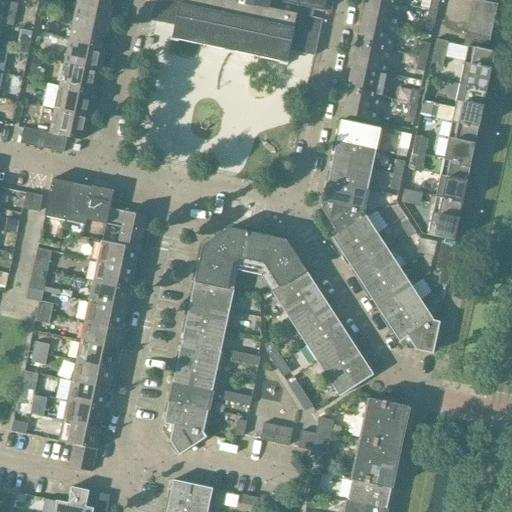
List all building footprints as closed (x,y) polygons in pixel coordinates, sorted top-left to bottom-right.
[(110,0),(77,0),(74,16),(108,24),(111,8),(109,7),(110,0)] [(156,0),(156,4),(152,3),(149,21),(160,24),(161,20),(174,23),(171,40),(286,64),(289,48),(303,51),(302,54),(313,57),(321,21),(310,19),(312,10),(323,12),(325,0),(156,0)] [(368,0),(367,5),(365,5),(362,21),(396,28),(401,4),(380,0),(368,0)] [(430,0),(428,10),(436,12),(438,0),(430,0)] [(497,5),(473,0),(472,0),(470,11),(494,16),(497,5)] [(436,12),(428,10),(425,24),(433,26),(436,12)] [(494,16),(470,11),(468,23),(492,28),(494,16)] [(108,24),(74,16),(69,40),(100,47),(102,39),(104,40),(108,24)] [(396,28),(362,21),(358,36),(361,37),(359,44),(390,51),(396,28)] [(492,28),(468,23),(465,35),(489,41),(492,28)] [(489,41),(465,35),(462,47),(467,48),(467,47),(487,51),(489,41)] [(100,47),(69,40),(64,63),(98,71),(101,55),(99,54),(100,47)] [(435,40),(430,64),(442,67),(447,43),(435,40)] [(408,55),(418,57),(426,59),(429,45),(411,41),(408,55)] [(357,52),(355,52),(352,67),(385,75),(390,51),(359,44),(357,52)] [(22,47),(20,54),(27,55),(29,48),(22,47)] [(467,47),(467,48),(459,85),(486,91),(494,53),(487,51),(467,47)] [(426,59),(418,57),(415,71),(423,73),(426,59)] [(98,71),(64,63),(59,87),(90,94),(92,86),(94,87),(98,71)] [(385,75),(352,67),(348,83),(351,84),(349,91),(380,98),(385,75)] [(486,91),(459,85),(451,123),(478,129),(486,91)] [(90,94),(59,87),(54,110),(87,118),(91,102),(89,101),(90,94)] [(419,92),(411,90),(408,104),(416,106),(419,92)] [(347,99),(345,99),(341,115),(375,122),(380,98),(349,91),(347,99)] [(444,107),(422,103),(419,116),(441,121),(444,107)] [(416,106),(408,104),(405,118),(413,120),(416,106)] [(87,118),(54,110),(49,134),(53,135),(66,138),(80,141),(82,133),(84,134),(87,118)] [(340,121),(336,142),(375,151),(380,130),(340,121)] [(478,129),(451,123),(443,160),(469,166),(478,129)] [(27,146),(31,130),(23,128),(23,130),(20,144),(27,146)] [(35,147),(38,132),(31,130),(27,146),(35,147)] [(42,149),(45,133),(38,132),(35,147),(42,149)] [(51,143),(53,135),(49,134),(45,133),(42,149),(49,151),(51,143)] [(410,136),(401,134),(398,149),(407,151),(410,136)] [(65,146),(66,138),(53,135),(51,143),(65,146)] [(424,156),(427,141),(414,138),(411,154),(424,156)] [(336,142),(331,162),(371,171),(375,151),(336,142)] [(63,154),(65,146),(51,143),(49,151),(63,154)] [(420,172),(424,156),(411,154),(408,169),(420,172)] [(469,166),(443,160),(435,198),(461,204),(469,166)] [(395,161),(392,175),(401,177),(404,163),(395,161)] [(371,171),(331,162),(327,182),(366,191),(371,171)] [(401,177),(392,175),(389,190),(398,192),(401,177)] [(72,184),(52,180),(44,217),(64,221),(72,184)] [(366,191),(327,182),(323,203),(362,211),(366,191)] [(92,189),(92,188),(72,184),(64,221),(85,226),(86,221),(85,221),(92,189)] [(113,192),(92,187),(92,188),(92,189),(85,221),(86,221),(114,227),(117,211),(109,210),(113,192)] [(42,197),(26,194),(23,210),(39,213),(42,197)] [(415,210),(418,197),(409,195),(405,208),(415,210)] [(461,204),(435,198),(426,236),(453,242),(461,204)] [(362,211),(323,203),(322,208),(331,210),(329,221),(337,234),(337,235),(365,217),(362,212),(362,211)] [(146,217),(124,213),(117,211),(114,227),(121,229),(117,245),(117,246),(138,250),(146,217)] [(365,217),(337,235),(337,234),(331,238),(343,256),(377,235),(365,217)] [(6,229),(18,233),(20,221),(8,219),(6,229)] [(415,234),(407,221),(399,226),(407,238),(415,234)] [(261,265),(267,237),(228,229),(202,246),(198,263),(231,270),(232,264),(239,260),(255,263),(261,265)] [(377,235),(343,256),(354,273),(388,252),(377,235)] [(285,241),(267,237),(261,265),(262,265),(278,289),(305,272),(285,241)] [(436,243),(423,240),(420,255),(432,257),(436,243)] [(138,250),(117,246),(117,245),(101,242),(97,262),(134,270),(138,250)] [(455,247),(441,244),(435,269),(441,270),(450,272),(455,247)] [(37,249),(35,259),(49,262),(51,252),(37,249)] [(388,252),(354,273),(365,291),(399,269),(388,252)] [(47,272),(49,262),(35,259),(32,269),(47,272)] [(134,270),(97,262),(93,282),(130,290),(134,270)] [(198,263),(194,283),(226,290),(227,290),(231,270),(198,263)] [(47,272),(32,269),(30,279),(44,282),(47,272)] [(399,269),(365,291),(376,308),(410,286),(399,269)] [(450,272),(441,270),(438,285),(447,286),(450,272)] [(305,272),(278,289),(271,293),(282,311),(316,289),(305,272)] [(42,293),(43,287),(44,282),(30,279),(28,290),(40,292),(42,293)] [(130,290),(93,282),(88,302),(126,310),(130,290)] [(226,290),(194,283),(189,304),(228,312),(233,291),(227,290),(226,290)] [(410,286),(376,308),(387,325),(421,303),(410,286)] [(60,290),(43,287),(42,293),(58,296),(60,290)] [(316,289),(282,311),(294,328),(327,307),(316,289)] [(38,302),(40,292),(28,290),(26,299),(38,302)] [(53,305),(38,302),(36,312),(51,315),(53,305)] [(126,310),(88,302),(84,322),(121,330),(126,310)] [(421,303),(387,325),(398,342),(432,320),(421,303)] [(189,304),(185,323),(224,332),(228,312),(189,304)] [(327,307),(294,328),(305,346),(339,324),(327,307)] [(51,315),(36,312),(34,322),(48,325),(51,315)] [(432,320),(398,342),(401,347),(409,342),(415,351),(432,355),(434,346),(439,323),(433,321),(432,320)] [(121,330),(84,322),(80,342),(117,350),(121,330)] [(185,323),(181,343),(220,352),(224,332),(185,323)] [(339,324),(305,346),(316,363),(350,341),(339,324)] [(350,341),(316,363),(327,380),(361,358),(350,341)] [(117,350),(80,342),(75,362),(113,370),(117,350)] [(49,346),(35,343),(32,353),(47,356),(49,346)] [(181,343),(176,363),(215,372),(220,352),(181,343)] [(273,349),(266,354),(274,366),(281,361),(273,349)] [(47,356),(32,353),(30,363),(44,366),(47,356)] [(231,353),(230,354),(229,361),(243,364),(245,356),(231,353)] [(259,359),(245,356),(243,364),(257,367),(259,359)] [(361,358),(327,380),(339,398),(372,376),(361,358)] [(289,373),(281,361),(274,366),(282,378),(289,373)] [(113,370),(75,362),(71,382),(108,390),(113,370)] [(215,372),(176,363),(172,383),(211,392),(215,372)] [(35,385),(26,383),(21,382),(19,392),(33,395),(35,385)] [(108,390),(71,382),(67,402),(104,410),(108,390)] [(211,392),(172,383),(168,403),(207,412),(211,392)] [(296,383),(288,388),(296,400),(303,395),(296,383)] [(33,395),(19,392),(17,402),(31,405),(33,395)] [(222,392),(222,394),(220,401),(235,404),(237,395),(222,392)] [(251,398),(237,395),(235,404),(249,407),(251,398)] [(312,408),(303,395),(296,400),(304,412),(312,408)] [(407,408),(368,399),(359,440),(399,448),(407,408)] [(104,410),(67,402),(63,422),(100,430),(104,410)] [(168,403),(163,424),(203,432),(207,412),(168,403)] [(333,421),(321,419),(318,418),(315,431),(330,434),(333,421)] [(237,421),(234,435),(242,437),(245,423),(237,421)] [(27,425),(13,422),(11,432),(25,435),(27,425)] [(100,430),(63,422),(58,442),(73,446),(96,450),(100,430)] [(203,432),(163,424),(162,429),(171,431),(169,442),(178,456),(206,438),(202,433),(203,432)] [(292,430),(263,424),(259,441),(288,447),(292,430)] [(330,434),(315,431),(315,435),(300,432),(297,449),(326,455),(330,434)] [(399,448),(359,440),(351,481),(390,489),(399,448)] [(96,450),(73,446),(71,458),(93,462),(96,450)] [(93,462),(71,458),(68,468),(91,473),(93,462)] [(311,478),(308,493),(317,495),(320,480),(311,478)] [(212,489),(172,481),(168,502),(207,510),(212,489)] [(390,489),(351,481),(346,501),(385,509),(390,489)] [(88,492),(71,488),(67,504),(56,501),(53,511),(92,511),(93,509),(85,508),(88,492)] [(317,495),(308,493),(305,507),(314,509),(317,495)] [(257,499),(242,496),(241,505),(255,508),(257,499)] [(384,511),(385,509),(346,501),(343,511),(384,511)] [(206,511),(207,510),(168,502),(165,511),(206,511)]
